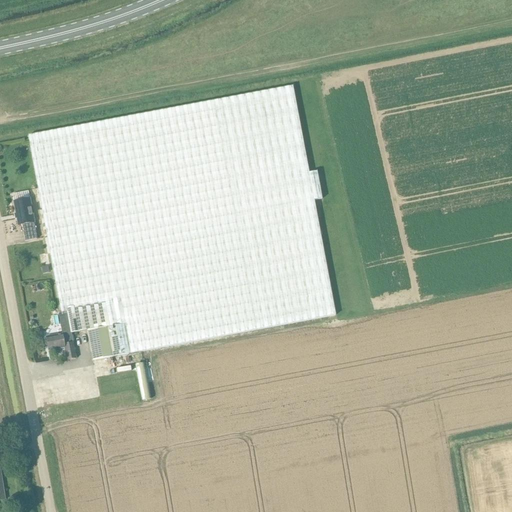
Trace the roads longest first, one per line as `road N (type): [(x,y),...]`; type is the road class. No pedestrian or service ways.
road 1 (track): [(0,120),(511,21)]
road 2 (unclassified): [(50,511),(0,246)]
road 3 (primary): [(0,48),(163,0)]
